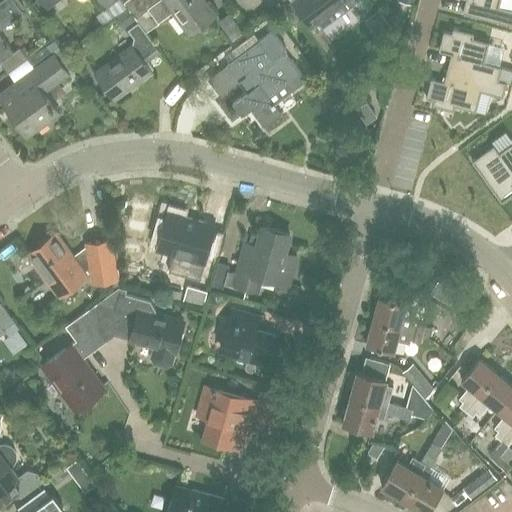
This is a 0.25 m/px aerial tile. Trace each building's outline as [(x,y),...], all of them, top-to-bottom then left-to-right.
[(19,46),(12,51),(0,33),(0,28),(23,12),(14,0),(0,0),(0,61),(8,71),(27,57),(19,46)] [(157,21),(172,10),(189,33),(215,15),(204,0),(126,0),(125,2),(124,2),(127,7),(138,21),(139,21),(146,31),(158,22),(157,21)] [(293,0),(312,26),(315,24),(319,30),(356,2),(354,0),(293,0)] [(465,0),(462,12),(511,25),(511,9),(499,6),(500,0),(465,0)] [(139,21),(138,21),(128,29),(137,41),(95,72),(114,98),(151,70),(144,61),(160,49),(146,31),(139,21)] [(444,30),(438,50),(451,53),(447,67),(506,83),(506,82),(498,79),(502,67),(484,62),(489,42),(473,37),(474,33),(453,27),(452,32),(444,30)] [(260,39),(247,48),(226,64),(247,91),(232,103),(241,114),(251,106),(265,125),(282,113),(270,97),(303,72),(283,46),(272,55),(260,39)] [(42,90),(67,72),(54,54),(0,93),(0,98),(26,135),(58,112),(42,90)] [(431,78),(426,98),(434,100),(433,104),(454,110),(455,105),(476,111),(476,110),(485,113),(490,93),(503,96),(506,83),(447,67),(444,81),(431,78)] [(367,104),(359,110),(367,122),(375,116),(367,104)] [(493,145),(472,160),(501,201),(511,193),(511,142),(499,152),(493,145)] [(169,213),(159,248),(180,254),(175,271),(199,278),(210,240),(197,237),(202,222),(169,213)] [(259,292),(263,276),(288,283),(296,256),(284,252),(289,234),(262,227),(257,245),(245,242),(237,271),(228,269),(229,265),(218,262),(212,284),(223,287),(224,283),(259,292)] [(100,239),(100,240),(86,242),(87,249),(75,258),(56,233),(28,253),(59,294),(91,270),(93,281),(107,278),(108,280),(118,279),(112,237),(100,239)] [(435,281),(428,293),(448,304),(455,293),(435,281)] [(182,301),(202,306),(206,291),(187,285),(182,301)] [(118,286),(97,301),(97,302),(99,327),(102,330),(156,345),(152,357),(155,362),(166,365),(171,363),(174,350),(175,351),(184,320),(156,312),(149,300),(125,293),(126,289),(118,286)] [(413,319),(402,315),(405,303),(378,296),(371,320),(422,334),(425,325),(413,321),(413,319)] [(19,327),(0,300),(0,333),(5,330),(8,335),(19,327)] [(99,327),(97,302),(66,325),(77,340),(43,365),(75,409),(104,388),(83,359),(99,346),(93,338),(102,330),(99,327)] [(232,309),(222,348),(268,360),(275,334),(256,329),(260,316),(232,309)] [(422,334),(371,320),(364,344),(392,352),(395,340),(406,343),(407,338),(420,341),(422,334)] [(198,345),(194,358),(201,360),(205,347),(198,345)] [(477,358),(461,377),(459,379),(467,386),(458,397),(462,400),(459,405),(465,409),(495,373),(477,358)] [(425,398),(433,387),(412,362),(402,371),(424,397),(425,398)] [(389,400),(381,398),(386,378),(358,370),(351,397),(387,407),(389,400)] [(479,415),(488,404),(495,409),(511,388),(511,386),(495,373),(465,409),(472,415),(475,411),(479,415)] [(432,398),(442,407),(457,390),(447,381),(432,398)] [(231,442),(236,426),(248,429),(251,420),(256,421),(255,425),(273,430),(282,397),(264,392),(261,403),(256,401),(203,386),(194,416),(209,420),(205,435),(231,442)] [(500,439),(511,424),(511,388),(495,409),(503,416),(492,430),(493,432),(481,447),(488,453),(500,439)] [(387,407),(350,397),(342,423),(370,431),(374,417),(383,419),(385,411),(387,407)] [(411,414),(428,418),(436,411),(425,398),(424,397),(413,407),(413,408),(411,414)] [(397,415),(401,404),(389,400),(387,407),(386,412),(397,415)] [(411,414),(413,408),(413,407),(412,407),(401,404),(397,415),(408,419),(410,419),(411,414)] [(511,442),(511,424),(500,439),(507,445),(510,441),(511,442)] [(425,452),(435,458),(442,447),(431,440),(425,452)] [(19,476),(12,466),(15,463),(17,458),(17,453),(15,448),(11,444),(6,444),(0,443),(0,491),(11,484),(21,497),(44,480),(37,471),(28,470),(19,476)] [(383,447),(372,444),(367,452),(377,458),(383,447)] [(425,452),(419,460),(425,464),(430,467),(435,458),(425,452)] [(419,474),(425,464),(419,460),(412,456),(406,466),(395,460),(381,484),(404,498),(419,474)] [(425,464),(419,474),(404,498),(427,511),(442,488),(426,479),(433,468),(430,467),(425,464)] [(496,478),(488,467),(462,486),(470,497),(496,478)] [(86,469),(74,477),(85,491),(96,482),(86,469)] [(177,485),(169,511),(220,511),(225,498),(177,485)] [(56,511),(64,507),(54,493),(26,511),(56,511)]
